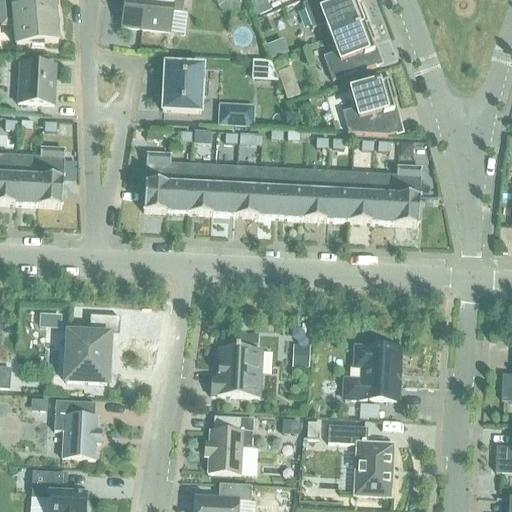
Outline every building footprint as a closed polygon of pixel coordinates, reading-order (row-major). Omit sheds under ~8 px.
[(4,0),(5,11),(1,11),(2,27),(14,27),(16,49),(31,47),(31,49),(42,50),(42,46),(57,45),(54,7),(34,8),(32,0),(4,0)] [(124,0),(121,30),(169,35),(171,14),(180,15),(182,0),(124,0)] [(244,9),(244,0),(223,0),(223,8),(244,9)] [(325,27),(330,41),(369,26),(362,9),(360,9),(361,10),(357,12),(352,0),(319,0),(302,7),(312,32),(325,27)] [(369,26),(330,41),(336,55),(322,60),(332,85),(376,68),(378,67),(369,44),(373,43),(373,44),(375,43),(369,26)] [(288,39),(275,43),(279,57),(292,53),(288,39)] [(278,59),(258,60),(258,81),(279,81),(278,59)] [(17,107),(53,109),(54,94),(52,94),(53,69),(19,67),(17,107)] [(164,67),(163,85),(165,85),(164,97),(163,96),(162,114),(200,116),(201,101),(207,101),(207,85),(202,85),(203,69),(164,67)] [(127,94),(124,70),(103,72),(106,96),(127,94)] [(369,91),(350,96),(352,100),(355,111),(342,115),(348,136),(388,138),(396,136),(397,136),(399,136),(390,104),(394,103),(394,104),(396,103),(389,81),(367,87),(368,89),(369,89),(369,91)] [(220,109),(219,127),(251,129),(252,111),(220,109)] [(65,136),(65,125),(50,123),(49,134),(65,136)] [(219,150),(219,133),(200,132),(199,149),(219,150)] [(38,210),(61,211),(64,153),(42,152),(41,160),(40,160),(38,210)] [(18,159),(0,158),(0,208),(15,209),(18,159)] [(169,159),(146,158),(143,216),(166,217),(169,159)] [(15,209),(38,210),(40,160),(18,159),(15,209)] [(191,168),(171,167),(169,167),(170,159),(169,159),(166,217),(189,218),(191,168)] [(189,218),(212,219),(214,170),(191,168),(189,218)] [(237,171),(214,170),(212,219),(234,220),(237,171)] [(257,222),(260,172),(237,171),(234,220),(257,222)] [(394,229),(397,171),(396,171),(396,179),(374,178),(371,227),(394,229)] [(394,229),(415,230),(417,230),(420,172),(397,171),(394,229)] [(260,172),(257,222),(280,223),(283,173),(260,172)] [(303,224),(305,174),(283,173),(280,223),(303,224)] [(326,225),(328,175),(305,174),(303,224),(326,225)] [(326,225),(348,226),(351,177),(328,175),(326,225)] [(371,227),(374,178),(351,177),(348,226),(371,227)] [(45,326),(67,328),(68,315),(46,313),(45,326)] [(67,337),(65,385),(108,388),(110,389),(111,367),(107,367),(107,360),(111,360),(112,338),(118,338),(119,320),(89,319),(88,338),(67,337)] [(210,400),(259,402),(260,378),(253,377),(254,354),(239,353),(239,352),(233,351),(233,353),(218,352),(217,383),(210,383),(210,400)] [(344,402),(359,403),(358,421),(377,422),(378,404),(397,405),(400,353),(355,351),(354,370),(362,370),(361,384),(345,383),(344,402)] [(0,391),(9,393),(10,371),(0,370),(0,391)] [(511,379),(504,379),(502,405),(511,405),(511,379)] [(55,405),(53,435),(63,435),(62,462),(95,464),(95,447),(99,447),(100,435),(96,435),(97,421),(94,421),(94,407),(55,405)] [(213,420),(212,435),(209,435),(209,448),(205,448),(204,460),(208,460),(207,477),(240,479),(241,452),(251,453),(253,422),(213,420)] [(282,424),(281,439),(298,440),(298,424),(282,424)] [(307,425),(306,443),(319,444),(320,426),(307,425)] [(328,430),(327,447),(357,449),(354,499),(389,501),(390,480),(391,480),(391,470),(392,449),(366,448),(367,432),(328,430)] [(511,451),(497,450),(496,477),(511,477),(511,451)] [(32,475),(31,502),(48,502),(47,511),(85,511),(85,505),(84,505),(84,506),(82,506),(82,499),(65,498),(65,493),(61,493),(62,477),(32,475)] [(219,488),(218,502),(194,501),(193,511),(237,511),(238,505),(250,505),(250,489),(219,488)] [(276,493),(274,511),(290,511),(291,494),(276,493)]
